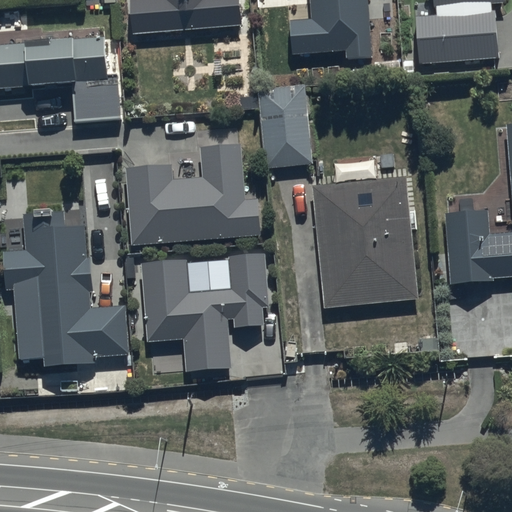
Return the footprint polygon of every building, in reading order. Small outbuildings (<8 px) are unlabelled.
[(129,0),(132,33),(242,24),(240,0),(129,0)] [(313,0),(316,25),(293,27),(296,61),(348,56),(349,62),(382,59),(376,0),(313,0)] [(413,5),(417,58),(497,52),(493,6),(491,7),(490,0),(433,0),(433,3),(413,5)] [(77,91),(81,131),(128,126),(124,83),(112,84),(107,40),(77,43),(76,37),(0,45),(0,94),(35,91),(34,85),(90,80),(91,90),(77,91)] [(306,88),(256,95),(267,175),(317,168),(306,88)] [(511,276),(511,120),(505,121),(511,218),(511,225),(489,227),(487,205),(444,208),(449,281),(511,276)] [(128,174),(138,251),(267,237),(263,202),(249,203),(243,147),(203,151),(206,178),(176,181),(175,169),(128,174)] [(341,171),(343,189),(318,192),(334,314),(429,303),(413,180),(382,184),(380,166),(341,171)] [(15,295),(23,361),(51,360),(51,367),(99,366),(99,356),(132,355),(127,306),(94,309),(93,296),(95,295),(91,258),(86,258),(83,225),(62,227),(60,212),(21,216),(24,253),(3,255),(7,295),(15,295)] [(190,344),(193,376),(239,371),(234,323),(239,323),(240,331),(270,328),(268,310),(275,309),(270,257),(232,261),(235,292),(194,296),(191,266),(146,270),(154,348),(190,344)]
